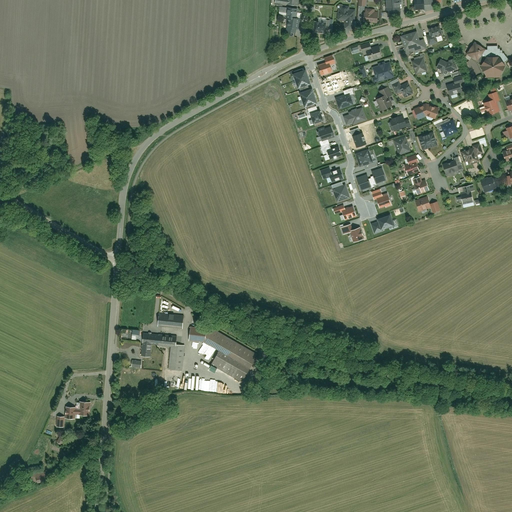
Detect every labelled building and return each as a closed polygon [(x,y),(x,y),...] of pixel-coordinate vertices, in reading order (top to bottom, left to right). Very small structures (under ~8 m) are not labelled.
[(386,0),(387,13),(401,13),(401,0),(386,0)] [(415,0),(415,9),(427,9),(426,0),(415,0)] [(279,8),(280,14),(288,14),(287,33),(296,33),(299,8),(288,7),(279,8)] [(366,8),(366,13),(365,13),(365,23),(380,22),(380,13),(375,13),(375,8),(366,8)] [(353,12),(341,12),(341,22),(348,22),(348,27),(354,27),(354,18),(353,18),(353,12)] [(316,20),(316,34),(326,34),(327,20),(316,20)] [(427,36),(430,46),(438,43),(436,37),(444,35),(441,25),(430,29),(431,35),(427,36)] [(422,42),(421,42),(418,31),(402,36),(406,50),(413,48),(414,52),(424,49),(422,42)] [(463,37),(452,38),(453,51),(464,50),(463,37)] [(468,54),(478,61),(479,60),(483,64),(481,66),(487,76),(486,76),(486,77),(503,77),(501,75),(506,65),(504,63),(508,59),(504,53),(503,54),(503,53),(503,50),(501,51),(501,49),(498,49),(498,47),(489,48),(489,50),(486,50),(476,43),(468,54)] [(382,49),(373,51),(371,44),(361,46),(363,54),(368,53),(370,61),(383,58),(382,49)] [(336,63),(333,54),(323,57),(325,63),(318,66),(321,75),(332,71),(330,65),(336,63)] [(415,60),(417,74),(428,72),(425,58),(415,60)] [(456,61),(449,63),(442,59),(437,67),(449,74),(450,72),(458,69),(456,61)] [(372,67),(376,81),(393,77),(389,63),(372,67)] [(359,68),(362,77),(368,75),(365,66),(359,68)] [(305,70),(293,74),(298,89),(310,84),(305,70)] [(397,94),(403,92),(405,97),(412,94),(407,79),(393,84),(397,94)] [(447,86),(449,95),(464,91),(462,83),(447,86)] [(355,93),(353,87),(344,90),(346,95),(337,98),(340,107),(353,103),(350,94),(355,93)] [(312,90),(301,94),(305,106),(316,102),(312,90)] [(377,99),(381,111),(390,107),(386,96),(377,99)] [(481,114),(487,112),(488,116),(500,113),(495,99),(484,103),(485,106),(479,108),(481,114)] [(415,108),(418,119),(428,116),(435,120),(441,109),(431,104),(428,110),(427,104),(415,108)] [(367,119),(363,106),(348,111),(349,114),(343,116),(346,124),(352,122),(353,124),(367,119)] [(314,124),(324,121),(321,111),(310,114),(314,124)] [(391,119),(394,131),(411,125),(408,114),(391,119)] [(442,125),(446,136),(457,132),(453,122),(442,125)] [(335,136),(331,126),(319,130),(322,141),(335,136)] [(419,138),(423,150),(438,145),(433,132),(419,138)] [(394,140),(398,155),(411,151),(407,137),(394,140)] [(475,145),(477,153),(483,152),(481,144),(475,145)] [(342,154),(340,146),(327,150),(330,158),(342,154)] [(465,162),(474,160),(474,163),(480,162),(479,155),(475,156),(473,147),(462,149),(465,162)] [(369,148),(355,153),(360,167),(364,165),(366,169),(378,165),(376,160),(373,160),(369,148)] [(511,149),(503,153),(506,162),(511,159),(511,149)] [(405,167),(408,175),(420,172),(418,164),(420,163),(418,156),(407,159),(409,166),(405,167)] [(444,164),(446,174),(460,170),(457,160),(444,164)] [(331,171),(330,167),(321,170),(324,178),(330,176),(332,182),(345,178),(341,168),(331,171)] [(383,167),(372,171),(376,183),(387,180),(383,167)] [(372,186),(367,174),(357,177),(361,190),(372,186)] [(481,182),(485,192),(502,186),(498,175),(481,182)] [(422,176),(413,179),(418,195),(430,191),(427,181),(424,182),(422,176)] [(350,196),(346,185),(334,189),(336,194),(339,193),(341,199),(350,196)] [(474,203),(472,194),(475,194),(474,185),(463,187),(464,194),(461,194),(463,204),(474,203)] [(380,188),(371,191),(374,199),(377,199),(380,208),(386,206),(386,207),(392,205),(388,193),(383,194),(380,188)] [(415,202),(419,211),(429,207),(431,213),(439,210),(436,201),(431,203),(429,196),(415,202)] [(345,220),(357,216),(353,205),(345,207),(344,204),(333,208),(335,214),(342,211),(345,220)] [(395,225),(391,213),(377,218),(378,221),(371,223),(375,233),(383,230),(383,229),(395,225)] [(354,242),(365,238),(361,226),(352,229),(351,223),(341,226),(344,234),(350,232),(354,242)] [(160,312),(159,326),(183,328),(184,314),(160,312)] [(190,328),(189,341),(205,342),(206,329),(190,328)] [(215,331),(207,345),(251,369),(259,355),(215,331)] [(143,343),(144,343),(142,356),(147,356),(147,353),(150,353),(151,344),(158,344),(159,335),(144,333),(143,343)] [(159,335),(158,344),(158,345),(171,347),(169,369),(182,371),(184,345),(176,344),(177,336),(159,334),(159,335)] [(220,353),(213,366),(243,383),(250,370),(220,353)] [(67,407),(66,418),(69,418),(70,419),(72,419),(73,418),(74,418),(75,414),(80,414),(89,415),(90,403),(81,402),(80,409),(75,409),(75,408),(67,407)] [(35,475),(37,483),(47,480),(46,473),(35,475)]
